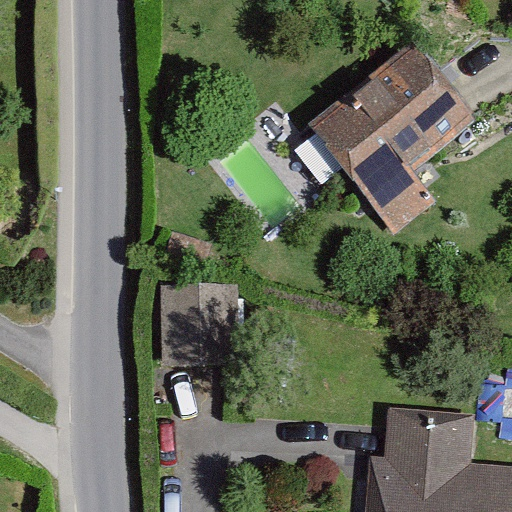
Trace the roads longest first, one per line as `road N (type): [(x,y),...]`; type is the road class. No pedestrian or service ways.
road 1 (tertiary): [(97,0),(105,387)]
road 2 (tertiary): [(105,387),(108,511)]
road 3 (residential): [(105,387),(0,321)]
